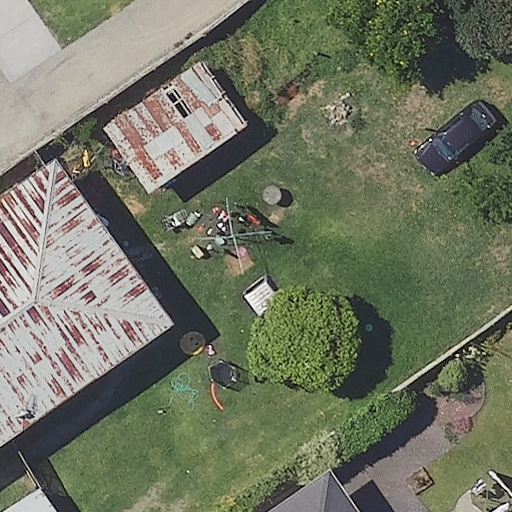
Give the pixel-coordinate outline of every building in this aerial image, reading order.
[(249,126),(202,59),(103,129),(150,195),(249,126)] [(0,444),(170,325),(51,158),(0,194),(0,444)] [(450,204),(408,235),(459,304),(501,273),(450,204)] [(454,511),(451,507),(443,511),(362,511),(328,464),(259,511),(454,511)] [(60,511),(41,485),(1,511),(60,511)]
